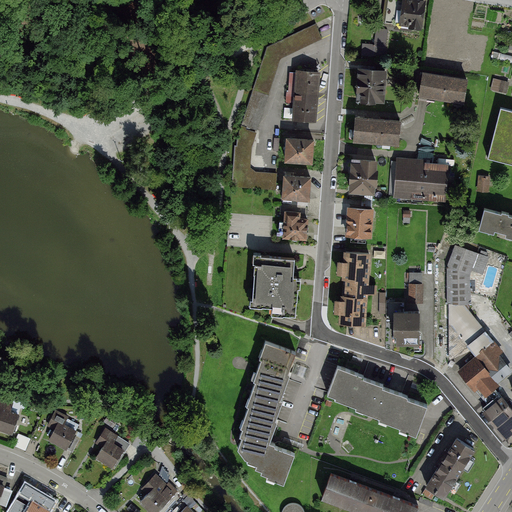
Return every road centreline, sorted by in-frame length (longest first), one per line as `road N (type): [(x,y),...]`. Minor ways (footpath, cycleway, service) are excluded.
road 1 (residential): [(511,460),(422,370),(335,340),(317,324),(331,138)]
road 2 (residential): [(340,0),(331,138)]
